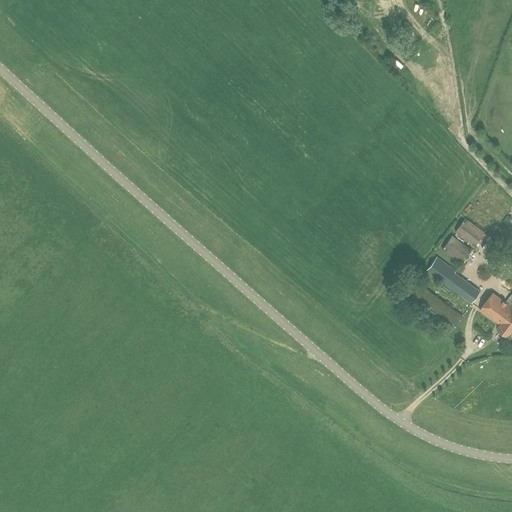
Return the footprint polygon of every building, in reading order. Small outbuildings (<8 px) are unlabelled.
[(393,20),(401,17),(399,12),(391,16),(393,20)] [(455,231),(475,246),(485,232),(465,217),(455,231)] [(462,264),(472,250),(452,235),(442,249),(462,264)] [(511,243),(496,236),(488,251),(500,257),(505,249),(511,252),(511,243)] [(427,270),(472,303),(481,292),(455,273),(456,271),(437,257),(427,270)] [(463,316),(409,275),(396,293),(449,334),(463,316)] [(498,328),(508,336),(511,330),(511,293),(506,302),(493,292),(480,309),(501,324),(498,328)]
